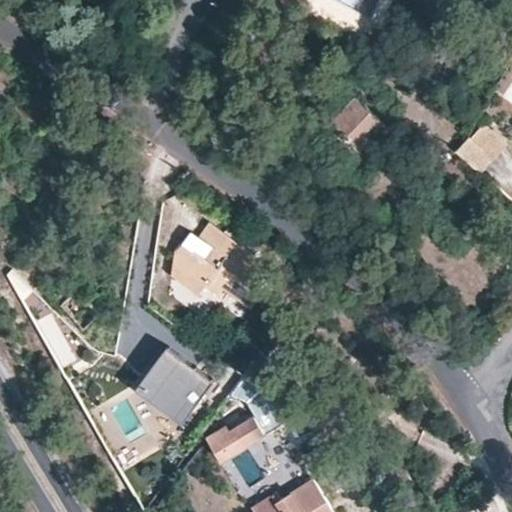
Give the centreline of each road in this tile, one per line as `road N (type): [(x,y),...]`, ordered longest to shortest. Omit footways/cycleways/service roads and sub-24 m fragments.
road 1 (residential): [(467,395),(395,313),(303,233),(156,127)]
road 2 (residential): [(156,127),(0,19)]
road 3 (secondary): [(78,511),(0,382)]
road 4 (residential): [(201,0),(156,127)]
